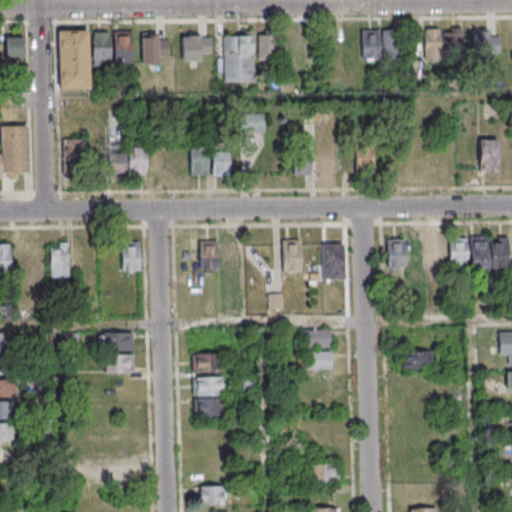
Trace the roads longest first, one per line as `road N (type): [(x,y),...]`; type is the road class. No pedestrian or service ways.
road 1 (residential): [(511,0),(0,6)]
road 2 (residential): [(511,205),(0,211)]
road 3 (residential): [(374,511),(364,207)]
road 4 (residential): [(168,511),(160,209)]
road 5 (residential): [(49,210),(42,0)]
